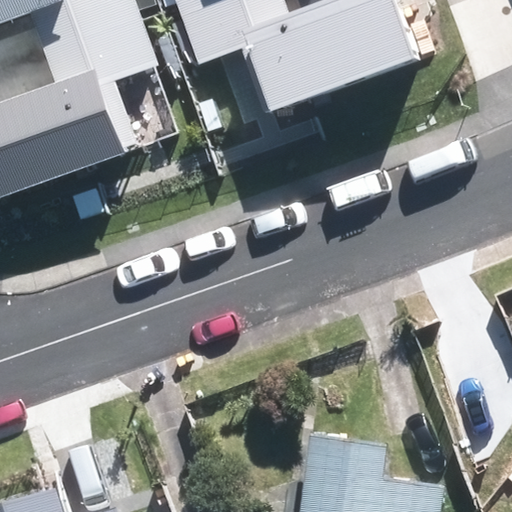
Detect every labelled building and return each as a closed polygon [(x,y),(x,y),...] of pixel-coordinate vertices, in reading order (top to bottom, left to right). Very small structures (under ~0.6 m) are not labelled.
[(171,71),(148,0),(37,0),(0,12),(0,28),(29,117),(171,71)] [(0,0),(0,12),(37,0),(0,0)] [(418,47),(402,0),(243,0),(276,95),(418,47)] [(156,511),(127,446),(8,498),(13,511),(156,511)] [(464,511),(468,496),(330,474),(323,511),(464,511)]
